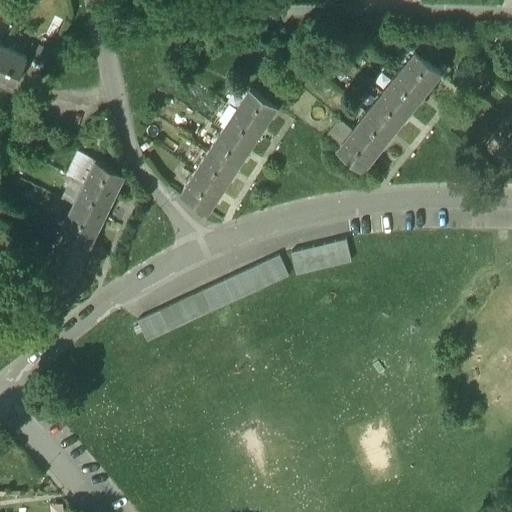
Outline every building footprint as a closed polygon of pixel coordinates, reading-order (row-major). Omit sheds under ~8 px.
[(3,47),(0,53),(0,80),(13,87),(27,57),(3,47)] [(441,69),(416,49),(400,69),(425,89),(441,69)] [(425,89),(400,69),(384,89),(409,109),(425,89)] [(277,104),(250,86),(236,108),(263,125),(277,104)] [(409,109),(384,89),(369,109),(394,129),(409,109)] [(263,125),(236,108),(222,129),(249,146),(263,125)] [(394,129),(369,109),(353,128),(378,148),(394,129)] [(378,148),(353,128),(337,148),(362,168),(378,148)] [(249,146),(222,129),(209,150),(236,167),(249,146)] [(511,137),(502,149),(511,157),(511,137)] [(236,167),(209,150),(195,171),(222,188),(236,167)] [(124,172),(95,158),(84,181),(113,195),(124,172)] [(222,188),(195,171),(181,192),(208,210),(222,188)] [(113,195),(84,181),(73,204),(102,218),(113,195)] [(102,218),(73,204),(62,226),(91,241),(102,218)] [(91,241),(62,226),(51,249),(80,263),(91,241)] [(346,237),(291,251),(296,273),(351,259),(346,237)] [(80,263),(51,249),(40,272),(69,286),(80,263)] [(279,254),(268,259),(277,279),(288,274),(279,254)] [(268,259),(257,264),(266,284),(277,279),(268,259)] [(257,264),(246,269),(256,289),(266,284),(257,264)] [(246,269),(235,274),(245,294),(256,289),(246,269)] [(235,274),(224,279),(234,299),(245,294),(235,274)] [(224,279),(213,284),(223,304),(234,299),(224,279)] [(213,284),(203,289),(212,309),(223,304),(213,284)] [(212,309),(203,289),(192,294),(201,314),(212,309)] [(192,294),(181,299),(190,319),(201,314),(192,294)] [(190,319),(181,299),(170,304),(180,324),(190,319)] [(170,304),(159,309),(169,329),(180,324),(170,304)] [(159,309),(148,314),(158,334),(169,329),(159,309)] [(148,314),(138,319),(147,340),(158,334),(148,314)]
